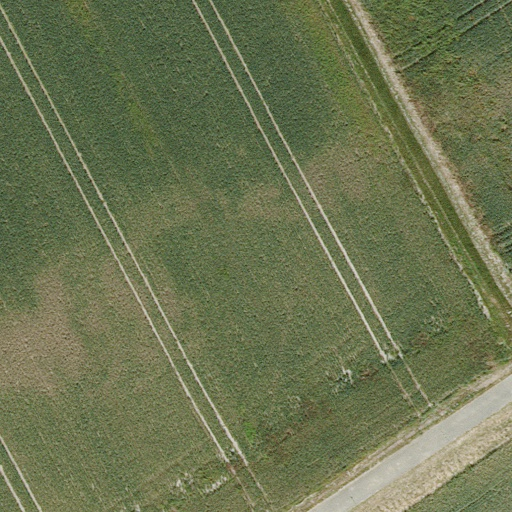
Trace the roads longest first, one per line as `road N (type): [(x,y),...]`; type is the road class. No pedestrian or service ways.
road 1 (track): [(334,0),(511,331)]
road 2 (track): [(511,386),(326,511)]
